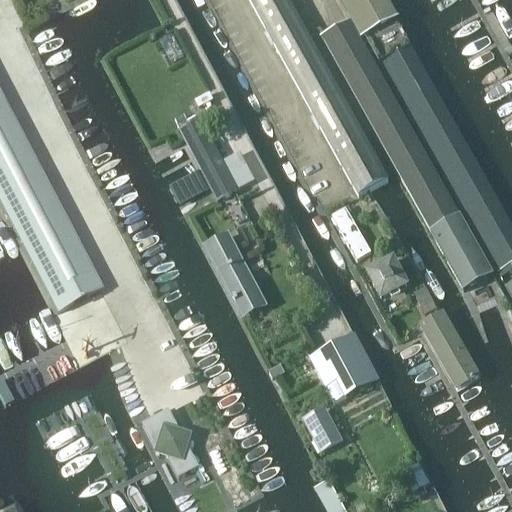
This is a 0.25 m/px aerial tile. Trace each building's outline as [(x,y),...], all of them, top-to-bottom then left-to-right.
[(247,0),(356,197),(358,200),(389,183),(287,0),(247,0)] [(395,22),(383,0),(342,0),(364,39),(395,22)] [(351,25),(321,41),(462,294),(493,277),(351,25)] [(0,208),(57,317),(87,301),(103,293),(0,95),(0,208)] [(206,135),(186,146),(202,175),(222,164),(206,135)] [(222,164),(202,175),(217,204),(237,193),(222,164)] [(371,256),(346,211),(332,219),(356,264),(371,256)] [(238,277),(211,226),(195,234),(222,285),(238,277)] [(393,261),(367,275),(381,301),(407,286),(393,261)] [(443,316),(421,328),(456,391),(478,379),(443,316)] [(380,382),(355,338),(310,363),(334,407),(380,382)] [(180,433),(168,412),(147,422),(158,443),(154,456),(166,460),(178,480),(206,466),(191,438),(192,436),(180,433)] [(324,412),(304,423),(317,448),(337,438),(324,412)] [(422,495),(432,489),(418,465),(400,474),(412,495),(420,492),(422,495)]
